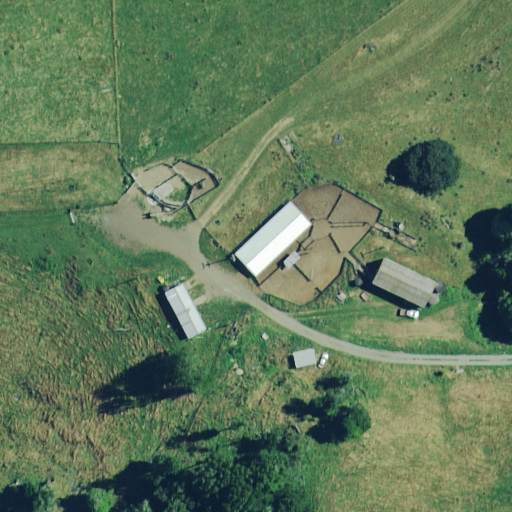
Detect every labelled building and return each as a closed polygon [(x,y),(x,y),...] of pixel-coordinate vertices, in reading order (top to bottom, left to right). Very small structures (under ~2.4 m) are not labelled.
[(310,224),(289,202),(234,254),(255,276),(310,224)] [(299,257),(294,251),(282,262),(287,268),(299,257)] [(432,282),(382,258),(370,283),(421,307),(432,282)] [(205,329),(181,284),(163,293),(187,338),(205,329)] [(316,363),(313,349),(292,353),(295,368),(316,363)]
